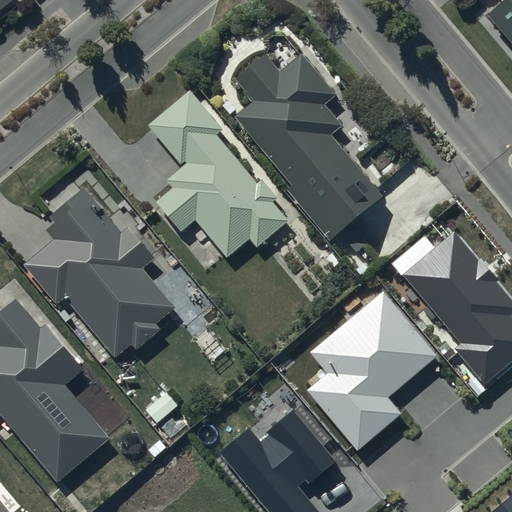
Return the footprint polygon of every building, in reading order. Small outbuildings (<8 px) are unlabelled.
[(0,0),(0,19),(23,0),(22,0),(0,0)] [(511,0),(507,0),(487,18),(511,47),(511,0)] [(252,104),(235,117),(338,240),(386,200),(335,139),(346,130),(329,110),(340,100),(305,58),(284,75),(269,57),(236,85),(252,104)] [(290,221),(189,95),(149,127),(185,172),(168,186),(173,192),(158,204),(181,233),(200,218),(232,258),(254,240),(259,246),(290,221)] [(54,244),(25,266),(57,308),(70,299),(116,360),(134,346),(138,352),(163,334),(158,327),(176,313),(145,272),(160,261),(132,225),(121,233),(90,191),(50,222),(53,226),(45,232),(54,244)] [(486,381),(511,362),(511,313),(451,229),(402,264),(486,381)] [(306,390),(356,447),(398,411),(386,397),(434,355),(377,290),(307,353),(325,373),(306,390)] [(69,387),(86,373),(48,328),(43,332),(18,301),(0,315),(0,412),(1,412),(59,482),(111,439),(69,387)] [(141,407),(153,422),(178,403),(165,387),(141,407)] [(336,466),(290,408),(251,438),(244,429),(218,449),(267,511),(320,511),(304,491),(336,466)] [(511,511),(511,496),(494,511),(511,511)]
